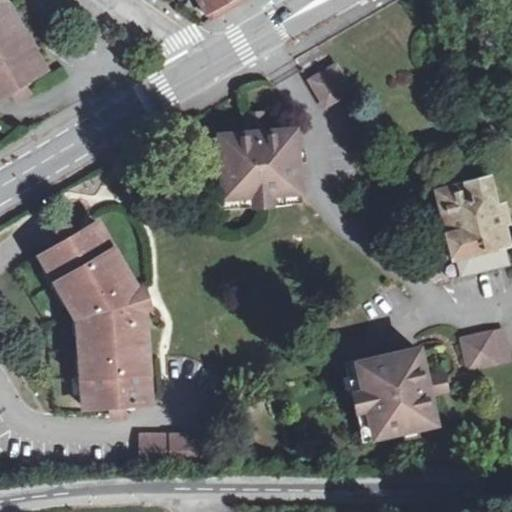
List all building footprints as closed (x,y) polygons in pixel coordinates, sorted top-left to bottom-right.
[(0,0),(0,96),(10,90),(14,93),(18,97),(23,97),(27,95),(29,91),(30,87),(26,81),(45,69),(7,4),(4,7),(2,0),(0,0)] [(200,0),(211,19),(243,0),(200,0)] [(355,92),(337,64),(310,80),(327,108),(355,92)] [(229,198),(293,194),(292,165),(298,165),(296,132),(264,134),(264,122),(248,123),(248,135),(218,137),(221,170),(209,171),(210,188),(228,187),(229,198)] [(453,230),(444,232),(451,257),(471,253),(476,272),(508,265),(504,246),(508,245),(503,223),(508,222),(503,203),(496,205),(489,176),(465,182),(466,190),(445,195),(453,230)] [(466,190),(465,182),(434,189),(444,232),(453,230),(445,195),(466,190)] [(126,407),(149,406),(144,316),(133,316),(129,297),(140,293),(100,224),(79,237),(75,227),(70,225),(64,228),(62,233),(67,244),(41,258),(48,269),(56,270),(68,292),(65,298),(77,319),(78,322),(85,321),(85,331),(78,334),(80,348),(81,365),(88,370),(89,392),(84,396),(84,410),(111,409),(111,414),(115,417),(122,417),(127,412),(126,407)] [(471,253),(451,257),(446,258),(451,279),(476,272),(471,253)] [(56,270),(48,269),(65,298),(68,292),(56,270)] [(501,329),(461,339),(467,367),(507,357),(501,329)] [(386,360),(356,364),(368,430),(396,424),(397,430),(429,425),(423,393),(435,391),(433,377),(421,378),(415,349),(385,354),(386,360)] [(88,370),(81,365),(84,396),(89,392),(88,370)] [(440,376),(433,377),(435,391),(443,390),(440,376)] [(198,438),(137,440),(138,472),(199,470),(198,438)]
